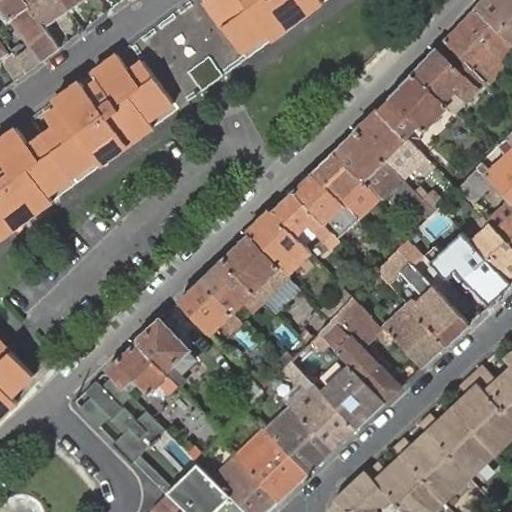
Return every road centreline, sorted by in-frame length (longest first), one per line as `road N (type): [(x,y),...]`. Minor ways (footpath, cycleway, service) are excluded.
road 1 (residential): [(47,399),(446,0)]
road 2 (residential): [(310,507),(511,312)]
road 3 (residential): [(163,0),(0,124)]
road 4 (residential): [(117,511),(123,499),(114,471),(47,399)]
